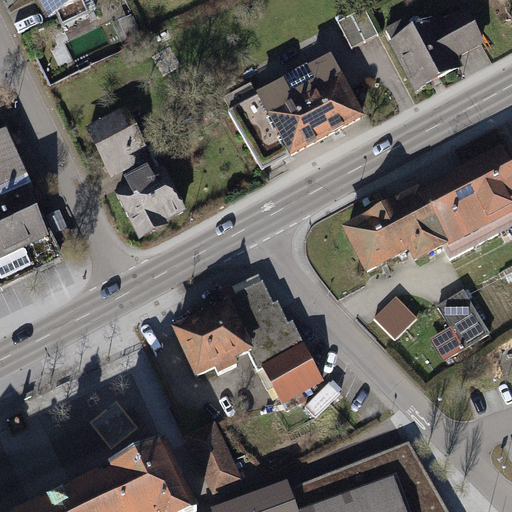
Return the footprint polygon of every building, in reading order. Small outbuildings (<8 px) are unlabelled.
[(39,0),(50,20),(58,16),(64,26),(91,13),(86,2),(90,0),(39,0)] [(438,9),(388,33),(417,92),(467,67),(466,66),(497,51),(473,4),(443,19),(438,9)] [(369,10),(342,24),(356,51),(383,36),(369,10)] [(227,111),(263,175),(364,119),(330,57),(309,68),(314,76),(289,90),(283,80),(227,111)] [(129,110),(93,128),(117,174),(152,156),(129,110)] [(0,207),(36,190),(8,134),(0,137),(0,207)] [(511,168),(502,147),(415,188),(441,241),(448,255),(498,231),(491,215),(511,205),(511,168)] [(191,209),(169,165),(118,190),(140,234),(191,209)] [(413,255),(441,241),(415,188),(343,223),(364,267),(408,245),(413,255)] [(36,190),(0,207),(0,281),(2,286),(68,253),(36,190)] [(259,283),(224,299),(253,357),(262,373),(305,346),(259,283)] [(456,329),(437,341),(450,362),(494,334),(468,294),(444,309),(456,329)] [(378,319),(399,341),(422,321),(401,298),(378,319)] [(199,382),(253,357),(224,299),(171,323),(199,382)] [(323,376),(305,346),(262,373),(280,402),(323,376)] [(212,485),(240,478),(227,428),(187,438),(193,462),(206,459),(212,485)] [(203,511),(166,445),(23,511),(203,511)] [(408,445),(233,511),(448,511),(450,511),(408,445)]
